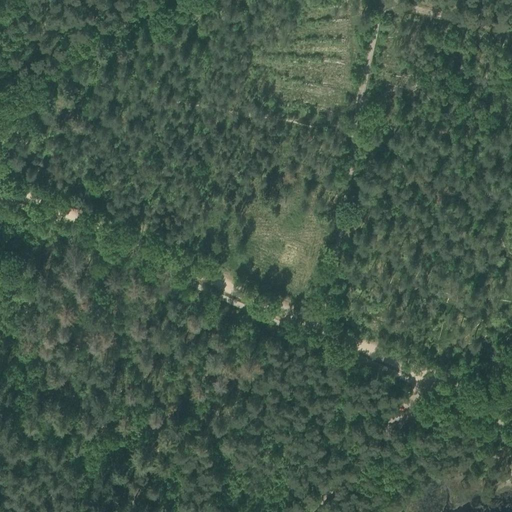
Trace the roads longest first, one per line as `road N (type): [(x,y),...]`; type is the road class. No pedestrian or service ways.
road 1 (track): [(0,76),(355,128)]
road 2 (track): [(320,329),(0,183)]
road 3 (track): [(380,10),(320,329)]
road 4 (track): [(186,511),(0,415)]
road 5 (track): [(161,0),(92,50),(37,76)]
road 6 (track): [(315,511),(402,410)]
road 7 (track): [(511,31),(380,10)]
